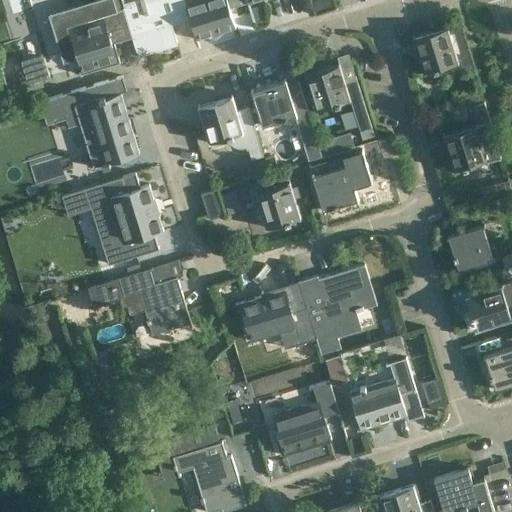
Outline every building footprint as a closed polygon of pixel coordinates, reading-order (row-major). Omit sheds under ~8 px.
[(68,76),(81,72),(120,60),(114,41),(132,35),(133,35),(124,7),(125,6),(122,0),(120,0),(123,7),(116,9),(112,0),(97,0),(50,14),(68,76)] [(140,54),(196,37),(184,0),(145,0),(125,6),(124,7),(133,35),(132,35),(138,56),(140,56),(140,54)] [(197,37),(235,26),(229,6),(247,1),(247,0),(184,0),(196,37),(196,39),(198,38),(197,37)] [(255,21),(252,10),(249,0),(248,0),(247,0),(247,1),(253,21),(255,21)] [(462,25),(449,28),(448,24),(413,34),(425,72),(448,65),(451,74),(475,67),(462,25)] [(19,62),(26,85),(46,79),(40,56),(19,62)] [(316,109),(351,98),(359,125),(371,122),(352,61),(341,65),(339,61),(305,71),(316,109)] [(122,74),(39,100),(46,123),(65,117),(68,125),(80,122),(93,166),(103,163),(104,165),(110,163),(110,161),(139,152),(121,91),(118,92),(114,79),(123,76),(122,74)] [(263,125),(297,115),(306,142),(317,138),(303,91),(291,95),(286,77),(251,88),(263,125)] [(457,108),(480,101),(476,90),(453,97),(457,108)] [(209,141),(229,136),(232,140),(237,143),(242,145),(248,144),(252,158),(263,154),(257,132),(249,106),(237,110),(232,94),(198,104),(209,141)] [(454,169),(489,159),(477,121),(443,132),(454,169)] [(386,165),(400,160),(401,160),(393,134),(378,138),(386,165)] [(61,149),(31,154),(35,183),(65,178),(61,149)] [(324,209),(358,199),(347,161),(312,172),(324,209)] [(111,251),(115,250),(117,257),(150,247),(146,235),(163,229),(149,183),(127,190),(122,175),(91,185),(111,251)] [(267,227),(301,216),(297,202),(303,200),(298,183),(292,185),(290,179),(255,189),(267,227)] [(484,198),(507,191),(504,180),(481,187),(484,198)] [(210,219),(211,218),(225,214),(217,188),(202,192),(210,219)] [(458,269),(495,258),(485,223),(447,235),(458,269)] [(505,267),(511,264),(511,252),(501,256),(505,267)] [(308,306),(317,336),(369,321),(366,312),(375,310),(361,265),(315,279),(322,301),(308,306)] [(153,333),(191,321),(177,275),(155,282),(150,267),(119,276),(124,292),(139,288),(153,333)] [(511,317),(511,280),(465,294),(476,329),(511,317)] [(317,336),(308,306),(293,310),(286,288),(240,301),(251,340),(296,326),(301,341),(317,336)] [(511,382),(511,345),(484,354),(494,388),(511,382)] [(338,355),(324,360),(332,385),(346,380),(338,355)] [(423,416),(425,416),(406,356),(386,363),(387,364),(391,363),(395,377),(366,385),(366,384),(360,385),(361,387),(350,391),(361,427),(358,428),(358,430),(408,414),(404,404),(418,400),(423,416)] [(438,377),(422,381),(429,403),(445,398),(438,377)] [(324,416),(339,411),(330,380),(314,385),(318,400),(274,414),(285,452),(331,438),(324,416)] [(207,511),(246,500),(231,454),(227,455),(222,440),(173,455),(178,471),(194,467),(207,511)] [(445,511),(480,501),(469,467),(435,477),(445,511)] [(385,511),(422,511),(414,484),(380,494),(385,511)] [(325,511),(362,511),(359,500),(325,511)] [(481,511),(495,511),(492,502),(480,505),(481,511)]
